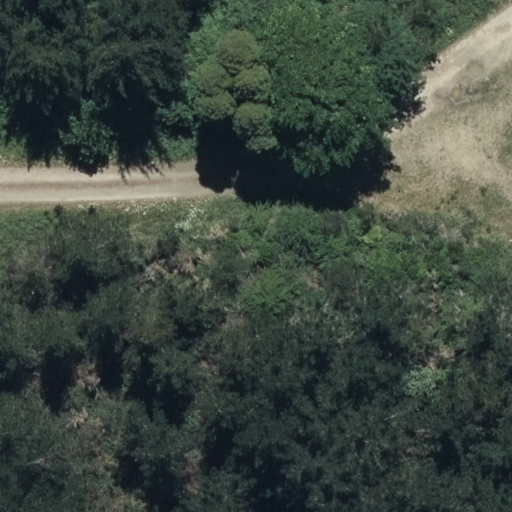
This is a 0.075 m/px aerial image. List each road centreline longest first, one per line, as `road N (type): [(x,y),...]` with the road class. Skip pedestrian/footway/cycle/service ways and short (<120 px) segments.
road 1 (track): [(0,190),(482,204)]
road 2 (track): [(410,202),(418,114),(444,64),(511,21)]
